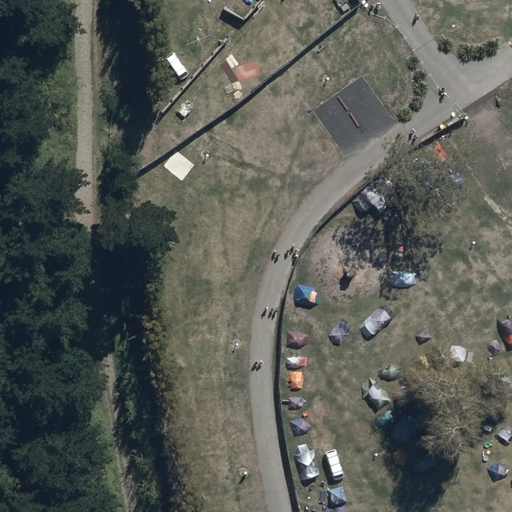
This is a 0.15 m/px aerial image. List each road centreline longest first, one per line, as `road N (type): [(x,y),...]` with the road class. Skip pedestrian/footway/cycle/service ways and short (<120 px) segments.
road 1 (track): [(281,511),(260,425),(271,281),(306,211),(395,147),(461,79)]
road 2 (track): [(0,94),(84,511)]
